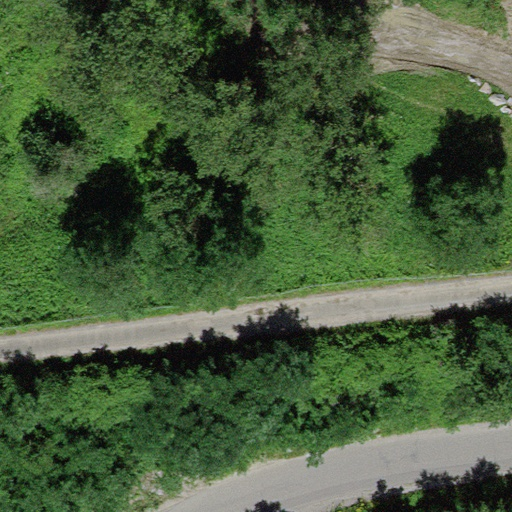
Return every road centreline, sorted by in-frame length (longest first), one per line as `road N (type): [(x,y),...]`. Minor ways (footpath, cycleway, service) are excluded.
road 1 (track): [(511,308),(0,346)]
road 2 (unclassified): [(511,437),(408,448),(224,496),(196,511)]
